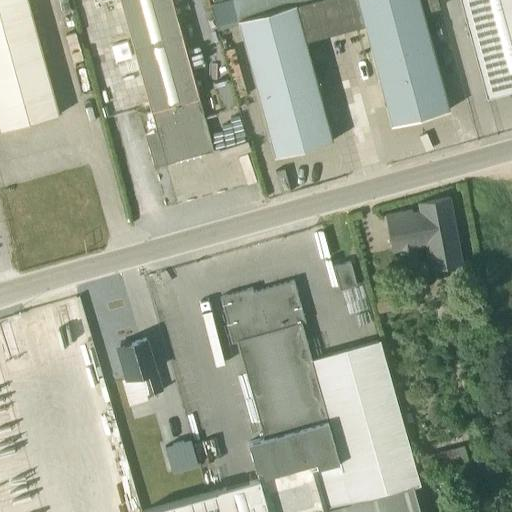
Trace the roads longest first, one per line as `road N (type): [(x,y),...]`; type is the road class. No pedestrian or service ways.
road 1 (unclassified): [(0,293),(511,151)]
road 2 (unknown): [(80,511),(42,365)]
